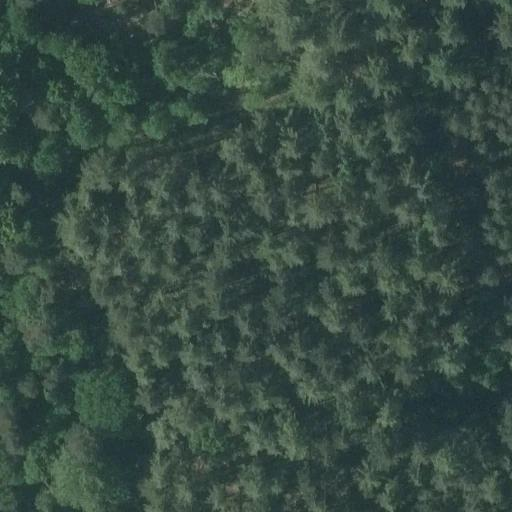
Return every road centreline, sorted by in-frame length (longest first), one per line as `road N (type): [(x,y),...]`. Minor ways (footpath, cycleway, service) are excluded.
road 1 (track): [(26,166),(511,28)]
road 2 (track): [(0,80),(135,511)]
